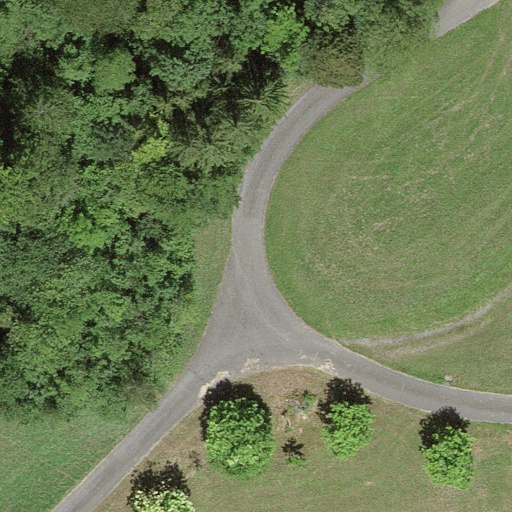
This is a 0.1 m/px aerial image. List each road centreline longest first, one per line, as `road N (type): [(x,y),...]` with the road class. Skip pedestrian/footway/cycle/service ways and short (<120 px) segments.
road 1 (track): [(63,511),(251,330),(255,206),(274,159),(311,105),(467,0)]
road 2 (track): [(251,330),(409,390),(511,409)]
